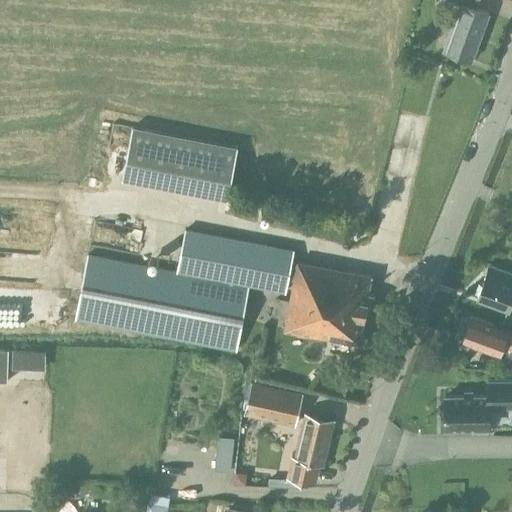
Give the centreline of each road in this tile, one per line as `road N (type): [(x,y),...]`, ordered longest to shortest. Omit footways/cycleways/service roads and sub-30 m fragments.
road 1 (tertiary): [(347,511),(414,328),(418,289),(511,65)]
road 2 (track): [(0,191),(173,214),(324,252),(418,289)]
